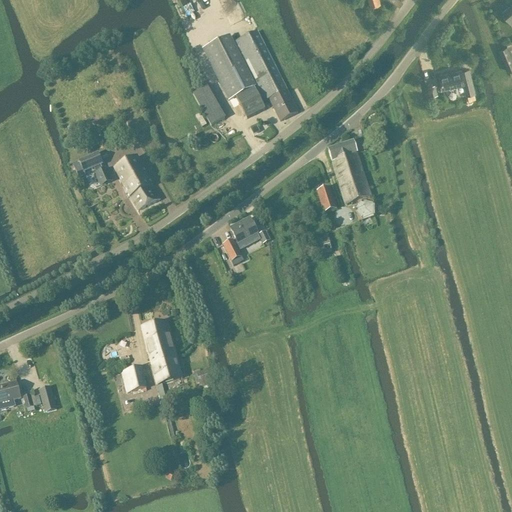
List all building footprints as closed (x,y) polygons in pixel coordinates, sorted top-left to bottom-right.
[(511,2),(502,11),(511,22),(511,2)] [(228,38),(204,50),(229,101),(235,98),(246,120),(265,111),(261,105),(270,101),(287,92),(258,33),(232,46),(228,38)] [(511,57),(507,46),(499,50),(509,72),(511,70),(511,57)] [(461,69),(440,74),(443,89),(464,84),(467,95),(475,92),(469,69),(461,71),(461,69)] [(435,85),(427,87),(430,96),(438,94),(435,85)] [(207,88),(193,96),(211,127),(225,119),(207,88)] [(287,92),(270,101),(280,121),(298,113),(287,92)] [(84,134),(78,123),(67,129),(73,140),(84,134)] [(358,222),(377,217),(357,156),(353,144),(329,152),(332,164),(346,206),(351,204),(354,209),(358,222)] [(78,163),(72,165),(79,180),(86,177),(84,173),(95,169),(97,173),(94,174),(97,181),(100,188),(113,183),(110,175),(107,169),(103,171),(101,166),(103,165),(98,154),(77,162),(78,163)] [(138,212),(160,200),(152,187),(138,157),(115,169),(129,199),(138,212)] [(317,193),(323,212),(321,212),(322,215),(337,210),(330,189),(317,193)] [(250,220),(230,230),(236,241),(237,244),(238,244),(257,235),(250,220)] [(260,240),(263,245),(273,240),(269,231),(258,236),(260,240)] [(314,257),(332,252),(328,236),(310,241),(314,257)] [(237,244),(236,241),(233,243),(233,242),(223,247),(234,268),(244,262),(235,245),(237,244)] [(151,366),(177,358),(167,322),(140,327),(151,366)] [(182,379),(177,358),(151,366),(157,387),(182,379)] [(141,368),(122,373),(128,394),(147,389),(141,368)] [(213,382),(210,371),(196,374),(197,375),(193,376),(195,380),(192,381),(193,387),(199,385),(200,386),(201,386),(203,391),(210,389),(209,384),(213,382)] [(16,383),(11,384),(0,387),(0,405),(21,400),(16,383)] [(51,389),(39,392),(44,409),(55,406),(51,389)] [(27,409),(33,408),(30,396),(24,398),(27,409)]
